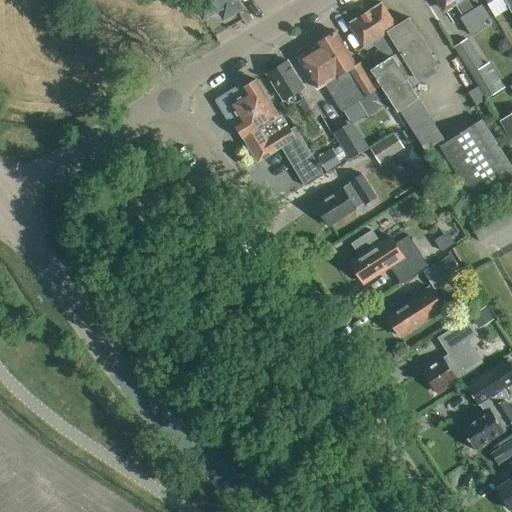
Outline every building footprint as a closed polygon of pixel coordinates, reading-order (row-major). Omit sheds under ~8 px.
[(227,16),(240,8),(235,0),(192,0),(203,17),(218,8),(223,18),(227,15),(227,16)] [(438,0),(444,10),(454,3),(462,17),(460,18),(471,35),(485,27),(482,21),(489,17),(481,5),(473,10),(467,0),(438,0)] [(396,26),(382,3),(348,24),(363,48),(364,47),(366,49),(375,43),(386,60),(371,70),(397,111),(399,110),(424,150),(443,138),(406,79),(413,74),(415,77),(437,64),(409,19),(410,19),(410,18),(396,26)] [(355,65),(335,32),(315,44),(317,47),(298,58),(317,89),(325,84),(341,112),(377,90),(360,62),(355,65)] [(455,45),(452,46),(485,98),(487,97),(504,87),(488,62),(483,65),(466,38),(455,45)] [(315,105),(287,61),(267,74),(284,101),(294,94),(310,120),(320,114),(315,105)] [(226,99),(224,106),(235,124),(243,139),(244,138),(258,162),(281,148),(293,168),(313,157),(294,126),(290,129),(283,119),(280,115),(278,116),(256,80),(242,89),(226,99)] [(511,113),(501,121),(499,122),(511,143),(511,113)] [(511,177),(511,168),(481,120),(439,146),(474,201),(511,177)] [(332,133),(349,160),(366,150),(349,123),(332,133)] [(394,134),(370,149),(379,163),(403,148),(394,134)] [(332,149),(317,158),(327,173),(341,164),(332,149)] [(333,194),(315,206),(328,225),(342,216),(343,217),(363,204),(364,206),(377,198),(362,174),(348,182),(349,183),(333,193),(333,194)] [(511,198),(501,204),(511,223),(511,198)] [(501,204),(490,209),(501,229),(511,223),(501,204)] [(501,229),(490,209),(480,215),(491,235),(501,229)] [(491,235),(480,215),(468,221),(479,241),(491,235)] [(359,256),(349,262),(363,284),(389,267),(400,284),(428,265),(408,235),(395,243),(390,235),(379,241),(371,229),(350,243),(359,256)] [(430,241),(438,257),(461,246),(453,230),(430,241)] [(462,272),(450,254),(423,271),(434,289),(462,272)] [(444,308),(431,288),(415,299),(387,317),(400,337),(444,308)] [(480,329),(494,319),(486,306),(471,316),(480,329)] [(440,338),(450,355),(443,359),(442,357),(432,363),(433,364),(422,371),(436,392),(449,384),(449,385),(457,380),(456,379),(481,363),(466,340),(475,334),(467,321),(440,338)] [(511,383),(511,366),(507,360),(466,387),(478,406),(479,405),(483,410),(471,418),(473,420),(460,428),(475,450),(504,431),(502,428),(507,425),(507,426),(511,422),(511,412),(504,400),(509,396),(504,389),(511,383)] [(511,478),(497,489),(511,510),(511,509),(511,478)]
